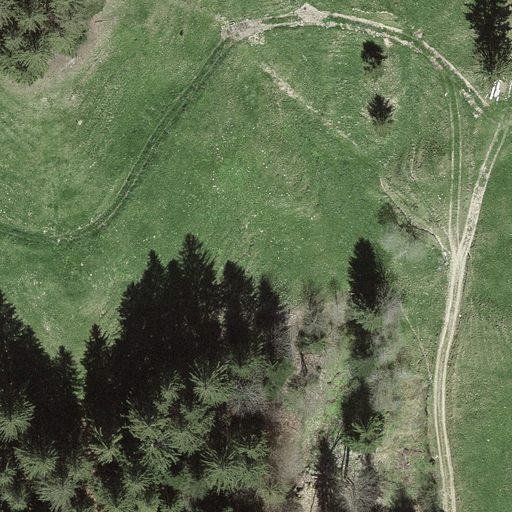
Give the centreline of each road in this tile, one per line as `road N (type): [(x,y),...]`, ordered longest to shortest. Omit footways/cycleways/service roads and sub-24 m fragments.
road 1 (track): [(0,223),(44,239),(76,235),(102,220),(177,105),(233,36),(255,25),(302,17),(361,21),(409,39),(440,61),(457,123),(456,264),(441,370),(448,511)]
road 2 (track): [(456,264),(511,112)]
